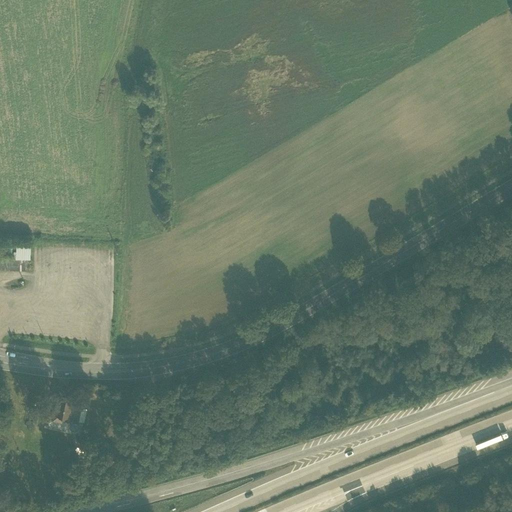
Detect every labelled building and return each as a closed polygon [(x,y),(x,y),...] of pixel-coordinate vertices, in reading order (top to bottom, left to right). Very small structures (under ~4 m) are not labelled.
[(0,269),(24,270),(25,258),(12,258),(0,257),(0,269)] [(70,399),(56,396),(52,417),(59,418),(60,414),(67,415),(69,405),(70,399)] [(80,407),(69,405),(67,415),(67,419),(77,421),(80,407)] [(64,452),(66,457),(68,457),(77,453),(75,448),(64,452)] [(87,449),(77,453),(79,458),(89,454),(87,449)] [(79,458),(77,453),(68,457),(70,462),(79,458)]
